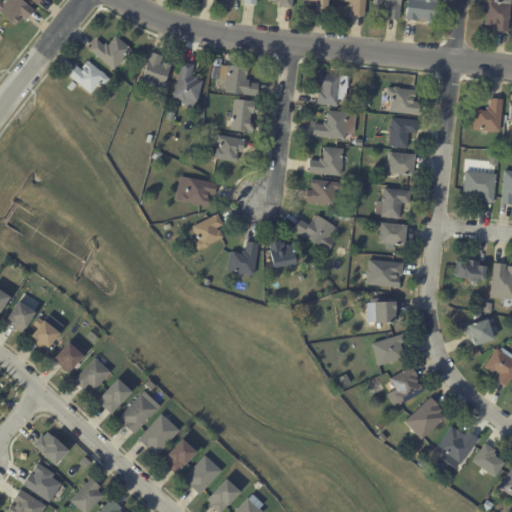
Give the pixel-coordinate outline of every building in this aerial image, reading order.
[(32,11),(25,21),(21,18),(14,26),(0,14),(0,3),(1,4),(4,0),(20,0),(33,10),(32,11)] [(292,0),(291,10),(279,9),(280,2),(278,2),(278,4),(268,3),(268,0),(292,0)] [(326,14),(315,13),(316,5),(313,5),(313,6),(305,6),(305,0),(328,0),(328,14),(326,14)] [(366,0),(365,17),(352,16),(353,7),(350,6),(350,3),(338,2),(338,0),(366,0)] [(400,0),(398,22),(387,20),(388,11),(385,11),(385,7),(373,6),(373,0),(400,0)] [(438,0),(436,26),(427,25),(428,23),(425,23),(425,21),(417,20),(417,22),(405,21),(408,0),(438,0)] [(500,4),(510,5),(508,34),(495,33),(496,25),(494,25),(494,27),(485,26),(486,0),(495,0),(494,3),(500,3),(500,4)] [(125,57),(117,67),(117,66),(113,71),(88,51),(96,41),(103,47),(105,45),(108,47),(110,45),(109,44),(115,37),(131,50),(125,57)] [(152,54),(163,57),(160,64),(162,65),(163,63),(171,66),(166,82),(167,83),(165,88),(164,88),(162,94),(141,87),(143,81),(142,81),(151,53),(152,54)] [(227,62),(226,69),(218,68),(219,61),(227,62)] [(104,87),(100,84),(90,95),(68,77),(76,67),(81,72),(84,69),(82,68),(87,62),(100,73),(100,72),(105,76),(104,76),(109,80),(104,87)] [(183,64),(194,66),(191,77),(197,79),(196,81),(202,83),(195,112),(183,109),(185,103),(178,102),(178,100),(173,99),(182,63),(183,64)] [(247,69),(246,78),(245,81),(248,81),(248,84),(258,86),(257,98),(224,94),(225,87),(224,87),(225,81),(226,81),(227,67),(247,69)] [(316,103),(318,92),(320,92),(320,85),(318,84),(318,82),(317,82),(318,74),(348,78),(346,101),(338,100),(337,108),(316,105),(316,103)] [(72,83),(75,86),(71,92),(67,89),(72,83)] [(413,101),(412,103),(420,104),(418,117),(389,113),(391,98),(386,97),(387,89),(393,90),(394,89),(398,89),(399,91),(415,92),(414,101),(413,101)] [(491,100),(503,101),(499,134),(472,131),(474,111),(485,112),(486,109),(489,109),(489,100),(491,100)] [(254,104),(253,116),(251,116),(250,123),(251,124),(251,127),(253,127),(252,134),(230,132),(231,118),(227,118),(227,113),(232,114),(233,101),(254,103),(254,104)] [(312,137),(314,125),(322,126),(323,124),(326,124),(327,119),(326,119),(327,112),(356,116),(353,137),(344,135),(343,142),(312,137)] [(167,113),(174,115),(172,123),(165,121),(167,113)] [(418,122),(417,135),(408,134),(407,150),(388,148),(389,133),(388,132),(388,129),(390,128),(391,119),(418,122)] [(244,142),(242,154),(237,153),(236,156),(237,156),(236,164),(213,160),(215,149),(218,150),(219,145),(215,144),(217,136),(244,142)] [(342,157),(342,165),(342,171),(341,171),(340,178),(308,174),(309,166),(309,162),(318,163),(319,160),(322,160),(323,156),(322,156),(323,148),(343,150),(342,157)] [(155,152),(162,155),(159,163),(151,159),(155,152)] [(414,158),(412,177),(386,175),(388,154),(414,157),(414,158)] [(495,166),(490,166),(491,157),(498,157),(497,167),(495,166)] [(511,206),(501,206),(504,172),(511,173),(511,206)] [(488,175),(496,176),(493,205),(480,204),(480,199),(463,197),(463,196),(462,196),(464,173),(488,175)] [(189,180),(216,185),(214,197),(207,196),(207,198),(209,199),(207,208),(180,203),(180,202),(175,202),(180,178),(189,180)] [(338,184),(337,192),(335,191),(333,207),(304,203),(306,192),(311,192),(312,189),(310,188),(311,181),(338,184)] [(411,193),(409,206),(401,205),(399,221),(380,219),(382,203),(380,203),(381,199),(382,199),(383,190),(411,193)] [(217,216),(223,227),(218,229),(223,239),(208,247),(208,249),(205,250),(202,249),(197,252),(194,244),(199,242),(198,241),(197,242),(195,238),(196,238),(192,228),(217,216)] [(335,229),(328,239),(329,239),(327,242),(328,242),(322,250),(292,231),(299,220),(308,226),(311,221),(313,222),(316,217),(335,229)] [(407,227),(404,248),(398,247),(398,248),(395,248),(395,247),(378,245),(380,224),(407,227)] [(268,244),(280,242),(280,245),(283,245),(284,248),(291,247),(295,267),(273,271),(268,244)] [(247,244),(258,245),(253,278),(247,277),(240,277),(241,276),(226,274),(229,253),(236,254),(236,255),(241,256),(242,252),(245,253),(246,243),(247,244)] [(403,266),(401,278),(396,277),(396,279),(400,280),(399,289),(365,286),(366,278),(365,277),(366,273),(367,272),(368,262),(403,265),(403,266)] [(478,263),(478,268),(485,269),(484,283),(478,283),(477,287),(469,286),(469,281),(463,281),(463,280),(455,279),(456,263),(464,264),(465,262),(478,263)] [(494,265),(506,266),(505,272),(507,272),(507,268),(511,268),(511,301),(490,300),(493,265),(494,265)] [(0,291),(8,297),(0,309),(0,291)] [(18,302),(33,313),(20,333),(13,328),(14,327),(5,321),(6,319),(5,318),(16,301),(18,302)] [(397,314),(397,316),(400,316),(400,322),(395,323),(395,325),(374,326),(374,324),(367,325),(366,305),(397,304),(397,314)] [(485,305),(492,305),(491,315),(484,314),(485,305)] [(44,321),(58,332),(43,351),(36,345),(37,344),(29,337),(42,320),(44,321)] [(67,321),(73,325),(69,330),(63,325),(67,321)] [(491,336),(493,342),(473,349),(472,347),(470,348),(466,336),(464,336),(462,330),(486,322),(491,336)] [(400,347),(404,360),(378,369),(370,346),(401,336),(404,344),(400,346),(400,347)] [(68,374),(66,372),(65,373),(62,370),(62,369),(53,361),(72,340),(87,354),(68,374)] [(500,352),(502,353),(501,355),(511,362),(511,381),(506,390),(495,382),(499,376),(494,373),(493,376),(484,369),(496,351),(498,351),(500,352)] [(95,360),(109,373),(94,390),(87,384),(82,390),(73,382),(93,358),(95,360)] [(411,369),(417,380),(416,381),(418,384),(417,384),(418,386),(419,385),(423,393),(399,407),(398,405),(392,408),(386,397),(395,391),(389,381),(411,368),(411,369)] [(110,414),(101,406),(103,405),(98,400),(116,380),(130,392),(110,414)] [(141,396),(156,410),(133,435),(124,426),(126,424),(119,418),(140,395),(141,396)] [(430,400),(438,409),(441,413),(439,415),(444,420),(421,443),(404,424),(430,400)] [(164,418),(179,431),(156,456),(139,440),(161,415),(164,418)] [(468,434),(478,441),(460,467),(445,457),(444,459),(434,452),(451,429),(456,433),(456,432),(464,438),(467,433),(468,434)] [(51,437),(66,451),(53,465),(32,445),(40,436),(42,438),(46,433),(51,437)] [(381,435),(387,440),(383,444),(378,439),(381,435)] [(194,453),(174,475),(165,467),(167,465),(161,461),(180,440),(194,453)] [(484,446),(495,453),(493,455),(496,457),(494,458),(505,465),(495,480),(471,464),(484,445),(484,446)] [(221,472),(199,496),(190,487),(191,485),(184,479),(204,456),(221,472)] [(78,464),(83,458),(90,463),(84,469),(78,464)] [(427,465),(423,471),(417,466),(422,460),(427,465)] [(21,486),(48,503),(59,484),(51,478),(53,474),(36,464),(29,475),(28,475),(21,486)] [(511,469),(511,498),(505,493),(503,493),(499,491),(498,489),(511,469)] [(91,480),(100,488),(97,491),(103,497),(88,511),(80,511),(70,502),(90,480),(91,480)] [(239,493),(222,511),(216,511),(211,507),(213,505),(208,500),(226,480),(239,493)] [(40,511),(44,506),(18,489),(11,501),(12,502),(5,511),(40,511)] [(112,501),(120,509),(118,511),(119,511),(98,511),(110,499),(112,501)] [(248,499),(261,511),(234,511),(247,499),(248,499)] [(486,502),(493,507),(489,511),(483,511),(481,510),(486,502)]
